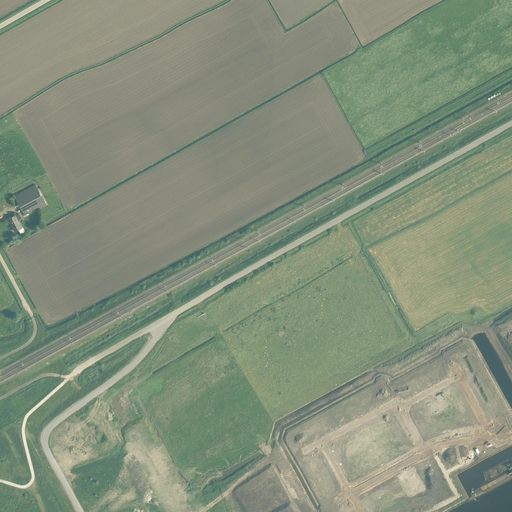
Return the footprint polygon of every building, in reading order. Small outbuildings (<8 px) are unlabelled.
[(25,216),(46,205),(35,185),(14,196),(25,216)] [(14,231),(21,227),(15,215),(8,219),(14,231)] [(471,367),(463,372),(466,377),(475,372),(472,367),(474,366),(473,364),(470,365),(471,367)] [(443,367),(438,370),(443,379),(448,376),(444,368),(443,367)] [(431,371),(430,372),(431,375),(433,374),(437,382),(443,379),(438,370),(433,373),(431,371)] [(475,372),(466,377),(469,383),(477,378),(478,380),(481,378),(480,376),(478,378),(475,372)] [(426,377),(421,379),(426,388),(431,385),(427,377),(428,376),(427,373),(425,374),(426,377)] [(414,380),(413,381),(414,384),(416,383),(420,391),(426,388),(421,379),(416,382),(414,380)] [(480,385),(471,389),(474,395),(483,390),(480,384),(483,383),(482,382),(479,383),(480,385)] [(453,387),(448,390),(452,398),(457,395),(453,387)] [(448,390),(443,392),(448,400),(452,398),(448,390)] [(483,390),(474,395),(477,400),(486,396),(487,397),(489,396),(488,394),(486,395),(483,390)] [(443,392),(438,395),(443,403),(448,400),(443,392)] [(376,396),(370,399),(375,407),(381,404),(376,396),(378,395),(376,393),(375,393),(376,396)] [(489,402),(481,406),(484,412),(493,407),(490,402),(493,400),(492,398),(488,400),(489,402)] [(364,399),(362,400),(363,403),(365,402),(370,410),(375,407),(370,399),(365,401),(364,399)] [(356,405),(351,408),(356,417),(361,414),(357,405),(358,405),(357,402),(355,403),(356,405)] [(493,407),(484,412),(487,417),(495,413),(496,415),(500,413),(498,411),(496,412),(493,407)] [(344,409),(343,410),(344,412),(346,411),(350,420),(356,417),(351,408),(346,411),(344,409)] [(338,416),(333,419),(337,428),(343,425),(338,417),(340,416),(339,413),(337,414),(338,416)] [(470,413),(465,416),(470,424),(475,421),(470,413)] [(387,414),(381,417),(386,426),(391,423),(392,425),(394,424),(393,422),(391,423),(387,414)] [(465,416),(461,418),(465,426),(470,424),(465,416)] [(381,417),(376,420),(380,429),(378,430),(380,432),(382,431),(381,429),(386,426),(381,417)] [(461,418),(456,421),(461,429),(465,426),(461,418)] [(326,420),(324,421),(326,424),(327,423),(332,431),(337,428),(333,419),(327,422),(326,420)] [(456,421),(451,423),(456,432),(461,429),(456,421)] [(442,422),(437,424),(442,432),(447,430),(442,422)] [(319,426),(314,429),(319,438),(324,435),(320,427),(321,426),(320,423),(318,424),(319,426)] [(437,424),(433,427),(437,435),(442,432),(437,424)] [(433,427),(429,429),(433,437),(437,435),(433,427)] [(307,430),(305,431),(307,434),(309,433),(313,441),(319,438),(314,429),(308,432),(307,430)] [(429,429),(424,432),(428,440),(433,437),(429,429)] [(350,438),(345,441),(350,449),(355,447),(356,449),(358,448),(357,445),(355,446),(350,438)] [(407,440),(401,443),(407,453),(412,450),(407,440)] [(345,441),(339,444),(344,452),(342,453),(344,455),(345,454),(344,452),(350,449),(345,441)] [(401,443),(395,446),(401,456),(407,453),(401,443)] [(395,446),(390,449),(395,459),(401,456),(395,446)] [(390,449),(384,452),(389,462),(395,459),(390,449)] [(384,452),(378,456),(383,465),(389,462),(384,452)] [(310,456),(304,459),(307,465),(312,463),(314,466),(324,461),(321,455),(312,460),(310,456)] [(426,463),(426,464),(428,468),(436,464),(434,459),(433,459),(426,463)] [(373,460),(368,462),(373,470),(377,468),(373,460)] [(324,461),(314,466),(317,472),(314,473),(315,474),(318,473),(317,471),(327,466),(324,461)] [(368,462),(364,464),(369,472),(373,470),(368,462)] [(364,464),(361,466),(365,474),(369,472),(364,464)] [(436,464),(428,468),(429,469),(431,473),(439,469),(439,468),(437,464),(436,464)] [(361,466),(357,468),(361,476),(365,474),(361,466)] [(357,468),(353,471),(357,479),(361,476),(357,468)] [(439,469),(431,473),(433,478),(434,478),(442,473),(441,473),(439,469)] [(353,471),(348,473),(353,481),(357,479),(353,471)] [(442,473),(434,478),(436,482),(436,483),(444,478),(442,474),(442,473)] [(321,477),(319,479),(320,480),(322,479),(325,485),(335,479),(332,474),(322,479),(321,477)] [(444,478),(436,483),(439,487),(447,483),(444,478)] [(335,479),(325,485),(328,490),(326,491),(327,493),(329,491),(328,490),(338,485),(335,479)] [(394,480),(389,483),(394,492),(399,489),(400,491),(402,490),(401,487),(399,488),(394,480)] [(389,483),(383,486),(388,494),(386,495),(388,498),(389,497),(388,495),(394,492),(389,483)] [(447,483),(439,487),(439,488),(441,492),(449,488),(449,487),(447,483)] [(377,488),(371,491),(376,500),(382,497),(383,499),(384,498),(383,496),(381,497),(377,488)] [(449,488),(441,492),(444,496),(444,497),(452,492),(449,488)] [(371,491),(366,494),(370,503),(369,503),(370,506),(372,505),(371,503),(376,500),(371,491)] [(452,492),(444,497),(446,501),(447,502),(447,501),(454,498),(455,497),(454,497),(452,493),(452,492)] [(430,498),(425,501),(429,509),(434,506),(430,498)] [(425,501),(420,503),(424,511),(429,509),(425,501)] [(420,503),(415,506),(418,511),(422,511),(424,511),(420,503)]
